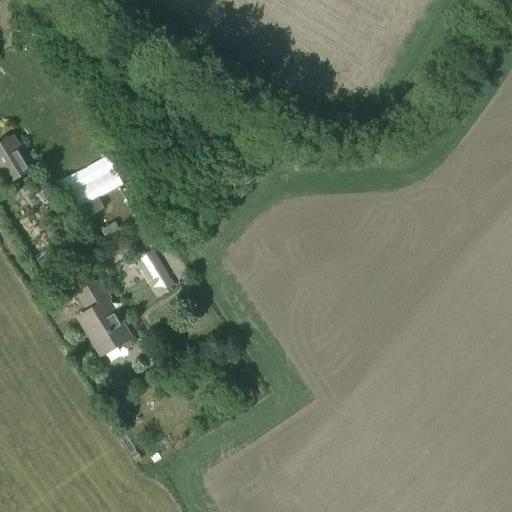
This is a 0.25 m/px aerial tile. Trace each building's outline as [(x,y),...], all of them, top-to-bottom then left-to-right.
[(0,166),(9,182),(31,169),(12,137),(0,144),(0,166)] [(104,208),(99,198),(78,210),(83,220),(104,208)] [(100,352),(130,334),(108,296),(110,295),(99,277),(77,290),(87,307),(77,313),(100,352)] [(136,450),(130,453),(135,460),(140,456),(136,450)] [(157,452),(150,456),(154,462),(161,458),(157,452)]
